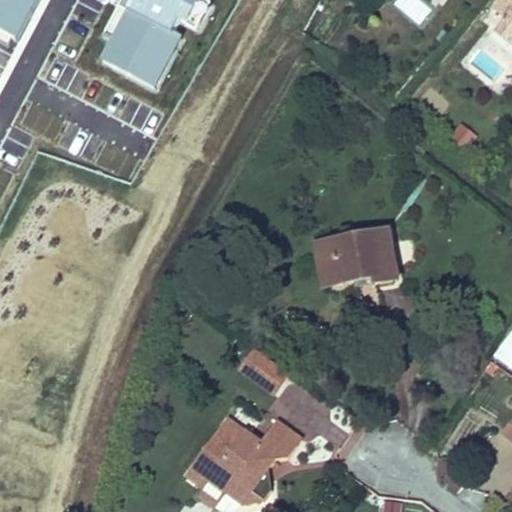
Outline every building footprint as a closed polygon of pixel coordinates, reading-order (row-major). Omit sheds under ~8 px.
[(0,0),(0,33),(15,42),(19,44),(43,0),(0,0)] [(122,0),(120,5),(133,12),(118,40),(105,64),(157,91),(184,41),(176,36),(183,23),(190,26),(191,27),(204,3),(205,0),(122,0)] [(511,0),(503,0),(497,8),(509,18),(499,30),(511,40),(511,0)] [(214,8),(204,3),(191,27),(190,26),(188,29),(200,35),(214,8)] [(105,34),(118,40),(133,12),(120,5),(105,34)] [(0,45),(10,51),(15,42),(0,33),(0,45)] [(450,141),(469,153),(479,136),(461,125),(450,141)] [(389,232),(318,247),(326,288),(375,280),(377,284),(399,280),(389,232)] [(273,365),(259,354),(250,366),(263,377),(273,365)] [(292,377),(282,371),(273,365),(263,377),(281,390),(292,377)] [(246,430),(233,421),(192,478),(207,490),(214,481),(231,493),(247,506),(256,494),(267,503),(276,490),(275,484),(261,473),(266,466),(274,472),(281,461),(292,461),(308,440),(283,421),(265,445),(258,439),(255,429),(246,430)] [(438,486),(457,495),(465,478),(446,469),(438,486)] [(201,498),(219,510),(231,493),(214,481),(207,490),(201,498)]
